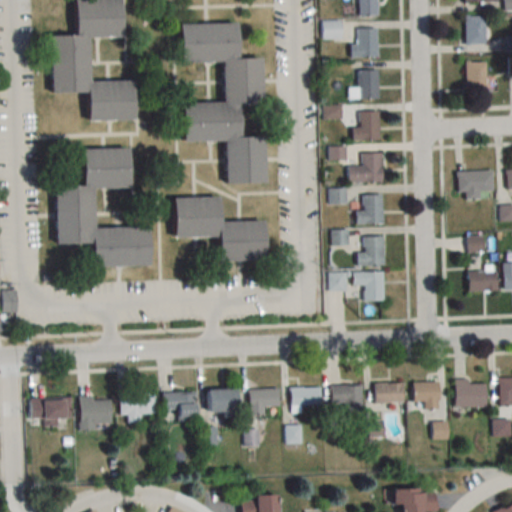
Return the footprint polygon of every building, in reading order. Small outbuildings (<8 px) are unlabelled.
[(127,121),(126,81),(83,82),(82,38),(115,37),(113,0),(67,0),(68,36),(43,36),(45,93),(80,92),(81,122),(127,121)] [(373,16),(372,0),(354,0),(355,16),(373,16)] [(461,16),(461,44),(481,44),(481,16),(461,16)] [(319,22),(319,38),(336,38),(336,22),(319,22)] [(218,142),(218,184),(258,184),(257,137),(233,137),(232,106),(256,106),(255,59),(230,59),(229,24),(172,25),(172,63),(216,63),(216,103),(174,104),(174,142),(218,142)] [(346,58),(373,58),(373,29),(353,29),(353,44),(346,44),(346,58)] [(462,61),(462,92),(482,92),(482,61),(462,61)] [(374,70),(355,70),(355,87),(344,87),(344,98),(374,98),(374,70)] [(336,119),(336,105),(319,105),(319,119),(336,119)] [(355,128),(348,128),(348,140),(376,140),(376,111),(355,111),(355,128)] [(326,159),(341,159),(341,146),(326,146),(326,159)] [(141,265),(141,227),(94,228),(94,189),(121,188),(121,149),(83,149),(84,184),(55,185),(56,243),(93,243),(93,266),(141,265)] [(378,181),(378,153),(358,153),(358,166),(344,166),(344,181),(378,181)] [(511,169),(502,170),(502,192),(511,192),(511,169)] [(476,192),(489,192),(489,171),(453,171),(453,193),(461,193),(461,199),(476,199),(476,192)] [(326,203),(341,203),(341,189),(326,189),(326,203)] [(352,211),(352,223),(379,223),(379,195),(359,195),(359,211),(352,211)] [(212,222),(212,198),(166,198),(167,238),(211,238),(211,261),(257,260),(257,221),(212,222)] [(380,265),(380,236),(360,236),(360,253),(352,253),(352,265),(380,265)] [(479,236),(464,236),(464,252),(479,252),(479,236)] [(511,270),(511,271),(511,263),(498,263),(499,291),(511,290),(511,270)] [(324,272),(324,291),(341,291),(341,272),(324,272)] [(360,285),(360,300),(379,300),(379,272),(347,272),(347,285),(360,285)] [(492,292),(492,272),(464,272),(464,292),(492,292)] [(2,311),(15,311),(15,291),(2,291),(2,311)] [(511,377),(493,377),(493,406),(509,406),(509,397),(511,396),(511,377)] [(465,382),(465,379),(451,379),(451,407),(481,407),(481,382),(465,382)] [(418,409),(435,409),(435,382),(409,382),(409,403),(418,403),(418,409)] [(369,383),(369,403),(399,403),(399,383),(369,383)] [(358,414),(358,386),(327,386),(327,414),(358,414)] [(286,387),(286,405),(316,405),(316,387),(286,387)] [(223,416),(237,416),(237,388),(207,388),(207,410),(223,410),(223,416)] [(275,388),(248,388),(248,414),(264,414),(264,407),(275,407),(275,388)] [(163,410),(176,409),(177,421),(196,420),(194,391),(163,392),(163,410)] [(154,413),(154,393),(118,393),(118,414),(126,414),(126,422),(141,422),(141,413),(154,413)] [(109,426),(109,397),(78,397),(78,427),(109,426)] [(44,418),(44,425),(57,425),(57,418),(67,418),(67,398),(28,398),(28,418),(44,418)] [(506,419),(489,419),(489,435),(506,435),(506,419)] [(297,426),(282,426),(282,443),(297,443),(297,426)] [(213,428),(200,428),(200,443),(213,443),(213,428)] [(389,489),(389,511),(431,511),(431,489),(389,489)] [(235,497),(235,511),(271,511),(271,495),(235,497)] [(511,511),(511,500),(488,510),(488,511),(511,511)]
